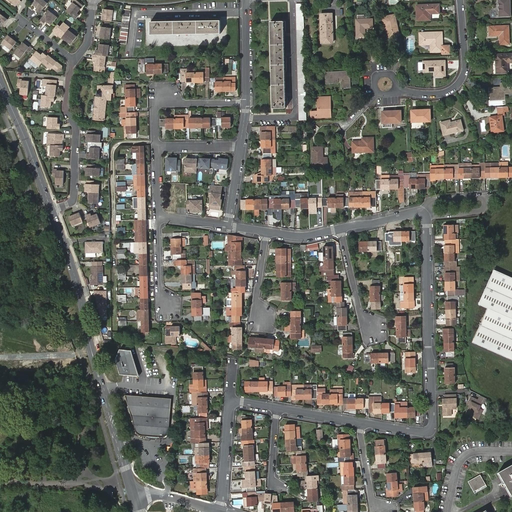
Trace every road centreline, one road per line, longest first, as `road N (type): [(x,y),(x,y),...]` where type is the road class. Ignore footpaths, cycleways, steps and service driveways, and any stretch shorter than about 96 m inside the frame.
road 1 (secondary): [(132,489),(51,210)]
road 2 (residential): [(359,422),(422,432),(432,426),(421,214)]
road 3 (residential): [(244,118),(296,117),(292,0)]
road 4 (residential): [(73,60),(65,105),(75,130),(74,195),(51,210)]
road 5 (residential): [(460,0),(467,64),(458,84),(444,93),(394,88)]
road 6 (secondary): [(51,210),(0,83)]
road 7 (residential): [(421,214),(430,200),(483,196),(484,209),(433,215)]
